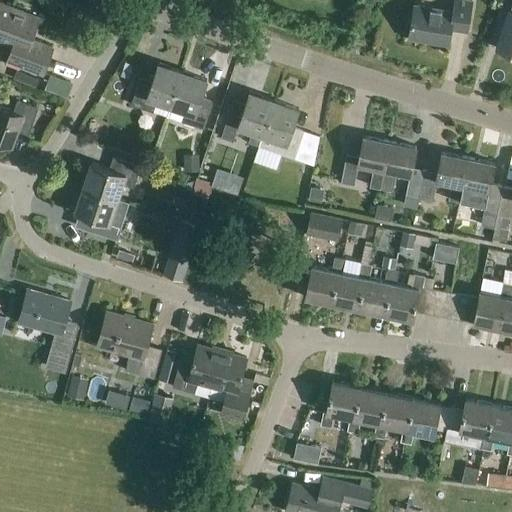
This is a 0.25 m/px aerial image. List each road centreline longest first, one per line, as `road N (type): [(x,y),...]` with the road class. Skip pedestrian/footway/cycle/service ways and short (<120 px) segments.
road 1 (unclassified): [(140,3),(511,121)]
road 2 (residential): [(304,337),(49,253),(28,234),(28,188)]
road 3 (residential): [(28,188),(140,3)]
road 4 (residential): [(511,363),(304,337)]
road 5 (residential): [(234,511),(304,337)]
